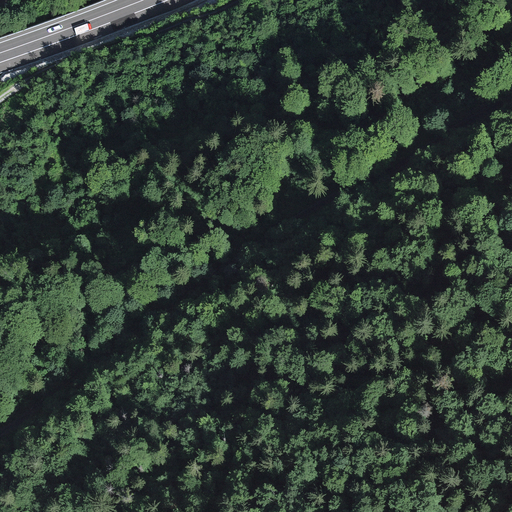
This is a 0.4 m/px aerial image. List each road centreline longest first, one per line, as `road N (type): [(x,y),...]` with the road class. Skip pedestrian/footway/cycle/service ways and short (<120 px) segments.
road 1 (track): [(511,97),(292,220),(75,365),(0,434)]
road 2 (track): [(0,99),(47,69),(237,0)]
road 3 (trunk): [(0,58),(155,0)]
